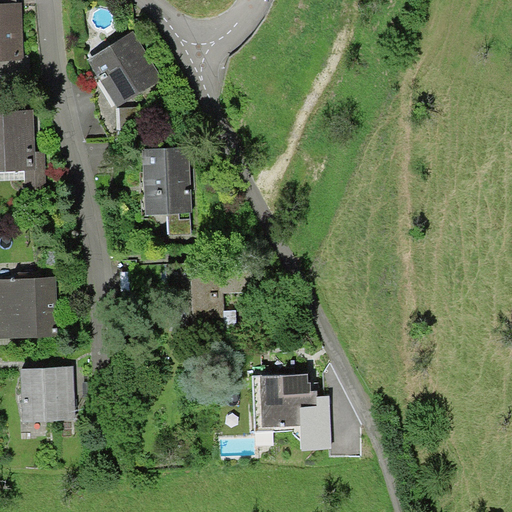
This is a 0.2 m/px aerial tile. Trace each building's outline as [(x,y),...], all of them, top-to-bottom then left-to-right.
[(0,3),(0,60),(24,60),(23,30),(22,3),(16,3),(0,3)] [(163,78),(133,31),(87,60),(117,107),(163,78)] [(141,107),(119,108),(120,136),(142,135),(141,107)] [(34,110),(0,111),(0,170),(25,170),(26,191),(46,190),(45,152),(35,152),(34,110)] [(190,147),(142,149),(143,185),(145,215),(167,214),(168,234),(191,233),(190,213),(193,213),(190,147)] [(251,292),(251,267),(192,269),(194,329),(224,328),(223,293),(251,292)] [(55,278),(0,279),(0,338),(58,336),(55,278)] [(74,366),(21,369),(23,422),(76,419),(74,366)] [(293,433),(301,439),(300,425),(262,426),(261,376),(261,375),(253,375),(254,432),(293,430),(293,433)] [(308,375),(261,376),(262,426),(300,425),(300,407),(317,406),(317,396),(317,392),(317,391),(311,391),(311,382),(308,382),(308,375)] [(317,396),(317,406),(300,407),(300,425),(301,439),(302,450),(332,448),(330,396),(317,396)]
